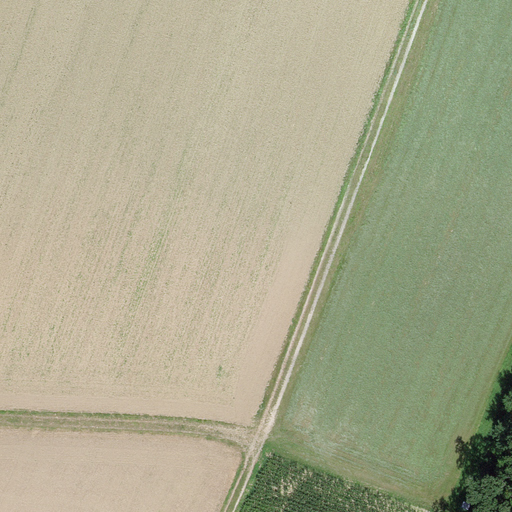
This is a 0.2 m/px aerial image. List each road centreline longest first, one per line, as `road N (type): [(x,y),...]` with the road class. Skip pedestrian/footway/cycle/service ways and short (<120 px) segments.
road 1 (track): [(427,0),(225,511)]
road 2 (track): [(0,426),(217,431),(251,451)]
